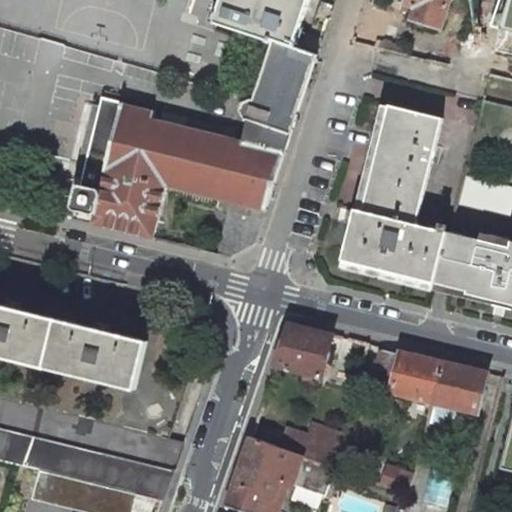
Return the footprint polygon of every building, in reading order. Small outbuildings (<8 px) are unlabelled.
[(300,28),(309,0),(222,0),(218,13),(214,12),(211,21),(215,22),(260,37),(273,42),(293,48),(300,28)] [(452,0),(402,0),(399,10),(410,14),(408,20),(442,31),(452,0)] [(387,12),(365,5),(353,43),(376,48),(380,35),(394,39),(398,27),(384,23),(387,12)] [(332,12),(318,7),(312,26),(326,30),(332,12)] [(324,36),(300,28),(293,48),(317,56),(324,36)] [(293,48),(273,42),(256,99),(252,98),(250,100),(247,103),(245,111),(246,118),(250,119),(244,141),(286,150),(299,113),(298,113),(316,56),(317,57),(317,56),(293,48)] [(453,52),(450,66),(490,76),(511,81),(511,68),(483,61),(483,60),(453,52)] [(124,103),(102,97),(97,118),(81,185),(77,187),(73,206),(75,209),(72,219),(155,240),(166,187),(223,199),(229,200),(227,209),(264,217),(267,209),(286,150),(244,141),(153,119),(154,112),(124,104),(124,103)] [(443,118),(389,105),(363,210),(355,209),(343,260),(436,283),(436,282),(449,232),(417,224),(443,118)] [(511,240),(510,246),(450,231),(448,238),(445,251),(436,282),(511,300),(511,240)] [(5,306),(0,304),(0,356),(45,367),(57,319),(20,310),(22,303),(7,299),(5,306)] [(94,328),(57,319),(45,367),(136,390),(148,341),(110,332),(111,325),(96,321),(94,328)] [(330,346),(333,334),(290,324),(276,366),(273,372),(304,380),(320,384),(322,377),(326,362),(330,346)] [(337,348),(330,346),(326,362),(333,364),(337,348)] [(408,397),(433,403),(443,361),(401,351),(389,348),(385,362),(365,357),(358,384),(408,397)] [(476,413),(486,372),(443,361),(433,403),(459,409),(476,413)] [(428,422),(454,428),(459,409),(433,403),(428,422)] [(311,436),(304,457),(337,469),(345,435),(315,424),(311,436)] [(303,456),(304,457),(311,436),(288,427),(286,432),(280,448),(297,454),(303,456)] [(511,427),(502,468),(511,470),(511,427)] [(176,471),(0,428),(0,460),(40,470),(137,494),(155,499),(165,501),(176,471)] [(418,511),(438,434),(426,431),(416,475),(411,495),(406,511),(418,511)] [(293,485),(303,456),(297,454),(280,448),(251,437),(234,484),(226,506),(244,511),(278,511),(289,483),(293,485)] [(379,484),(411,495),(416,475),(387,465),(379,484)] [(132,511),(137,494),(40,470),(32,499),(84,511),(132,511)] [(137,494),(132,511),(150,511),(155,499),(137,494)]
